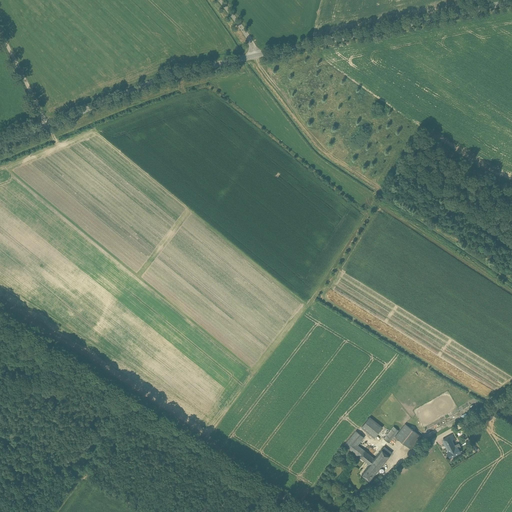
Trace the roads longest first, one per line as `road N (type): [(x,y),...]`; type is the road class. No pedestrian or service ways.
road 1 (unclassified): [(300,511),(0,314)]
road 2 (unclassified): [(0,144),(169,76),(256,55)]
road 3 (unclassified): [(256,55),(511,2)]
road 4 (unclassified): [(354,511),(412,450),(511,394)]
